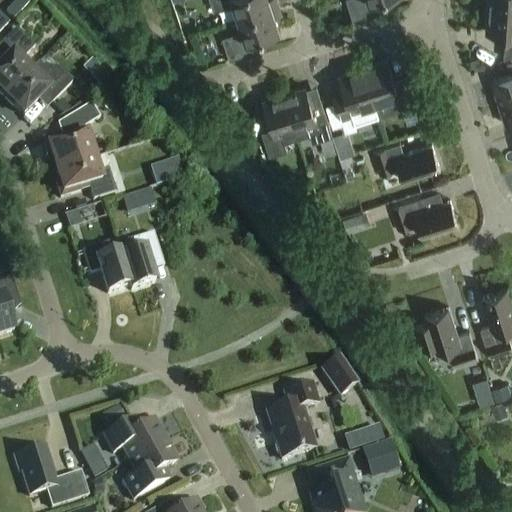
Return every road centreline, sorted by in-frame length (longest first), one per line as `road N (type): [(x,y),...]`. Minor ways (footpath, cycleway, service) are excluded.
road 1 (residential): [(251,511),(170,372),(132,355),(65,361)]
road 2 (residential): [(502,223),(422,14)]
road 3 (residential): [(0,154),(65,361)]
